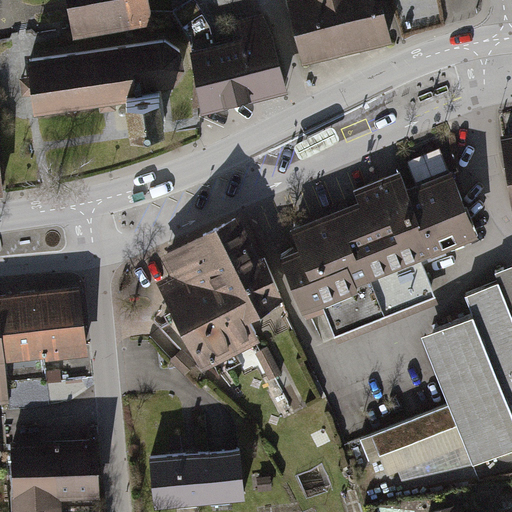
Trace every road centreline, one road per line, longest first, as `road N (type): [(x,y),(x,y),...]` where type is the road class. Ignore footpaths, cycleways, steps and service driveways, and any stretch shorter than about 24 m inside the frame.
road 1 (secondary): [(87,203),(169,177),(391,73),(482,42)]
road 2 (residential): [(87,203),(120,511)]
road 3 (residential): [(482,42),(488,175),(511,229)]
